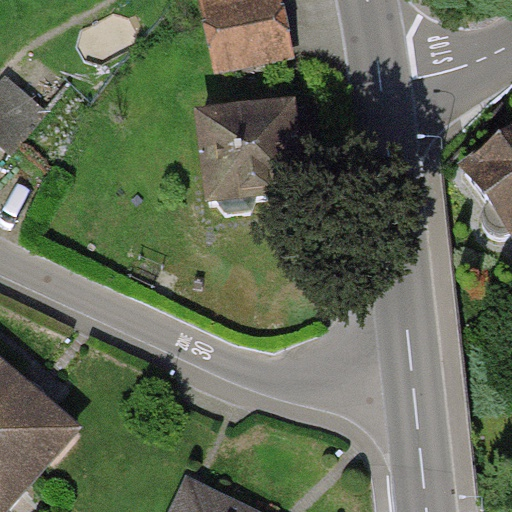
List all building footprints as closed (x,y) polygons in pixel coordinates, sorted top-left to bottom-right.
[(227,0),(200,5),(215,81),(296,65),(283,0),(227,0)] [(50,116),(6,81),(0,88),(0,149),(15,161),(50,116)] [(195,121),(206,216),(309,205),(299,109),(195,121)] [(511,137),(460,175),(487,212),(484,226),(488,236),(499,244),(511,245),(511,246),(511,137)] [(0,511),(22,511),(84,439),(0,368),(0,511)] [(237,511),(192,491),(182,511),(237,511)]
